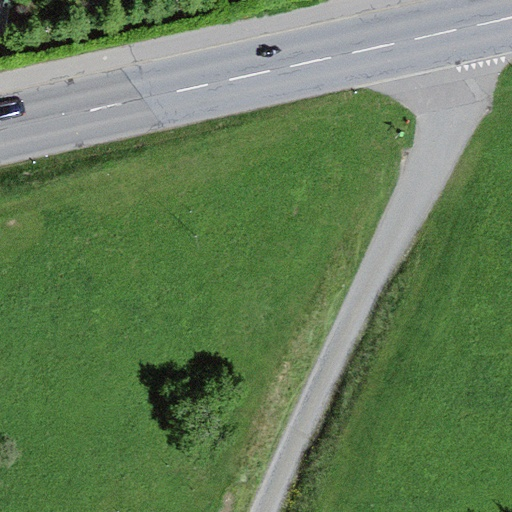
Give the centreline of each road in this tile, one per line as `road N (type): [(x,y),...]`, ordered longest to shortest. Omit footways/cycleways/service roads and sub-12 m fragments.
road 1 (unclassified): [(450,30),(438,147),(270,511)]
road 2 (primary): [(450,30),(0,131)]
